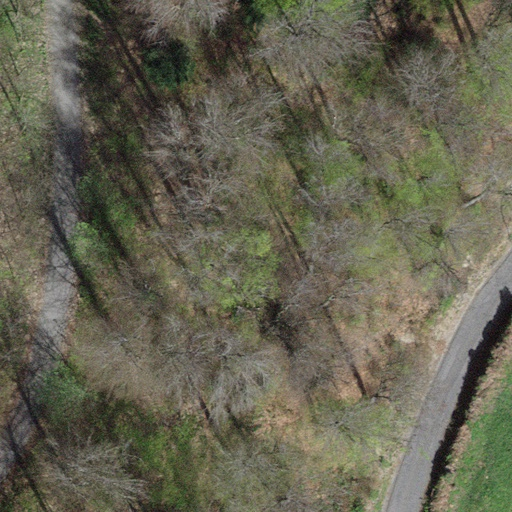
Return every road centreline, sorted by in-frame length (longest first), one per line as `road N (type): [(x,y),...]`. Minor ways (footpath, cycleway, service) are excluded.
road 1 (track): [(205,511),(210,464),(166,173),(123,44),(80,0)]
road 2 (unclassified): [(511,270),(435,410),(405,511)]
